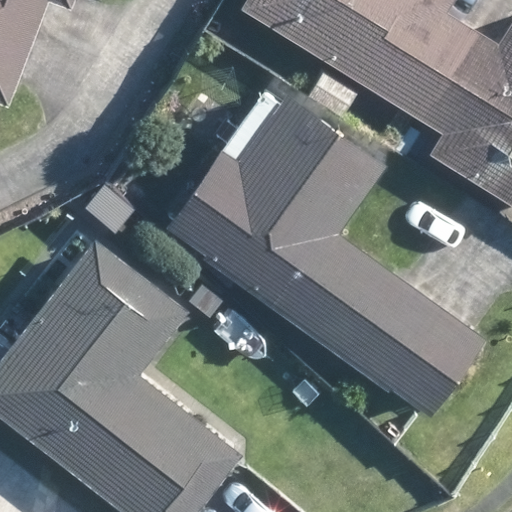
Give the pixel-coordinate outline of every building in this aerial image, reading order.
[(0,0),(0,95),(2,89),(8,73),(35,0),(58,0),(62,1),(63,0),(0,0)] [(229,0),(366,84),(407,110),(412,113),(433,125),(421,147),(511,203),(511,0),(489,36),(437,4),(440,0),(229,0)] [(302,89),(336,110),(350,88),(316,67),(302,89)] [(275,88),(269,85),(260,78),(234,111),(203,88),(180,121),(211,145),(157,219),(419,408),(475,329),(397,272),(394,269),(346,236),(340,231),(330,225),(377,161),(275,88)] [(84,203),(109,224),(129,201),(98,177),(79,200),(84,203)] [(0,414),(124,511),(182,511),(218,466),(235,446),(130,364),(178,304),(85,231),(23,312),(8,330),(0,340),(0,414)]
